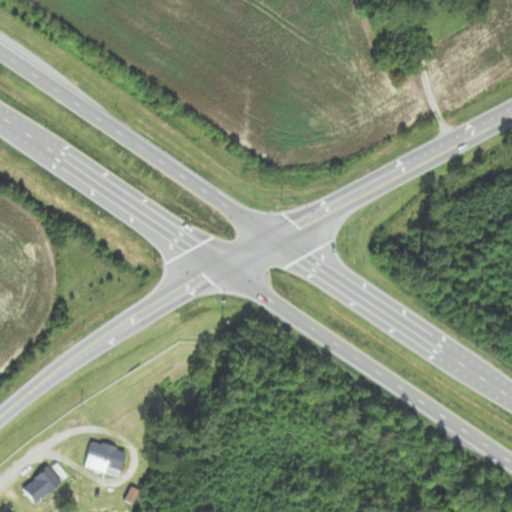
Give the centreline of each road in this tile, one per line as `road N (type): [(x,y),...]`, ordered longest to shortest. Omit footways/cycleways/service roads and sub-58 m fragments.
road 1 (trunk): [(217,267),(511,463)]
road 2 (trunk): [(264,239),(0,55)]
road 3 (trunk): [(511,399),(264,239)]
road 4 (secondary): [(264,239),(511,110)]
road 5 (primary): [(0,420),(94,344),(217,267)]
road 6 (trunk): [(0,117),(217,267)]
